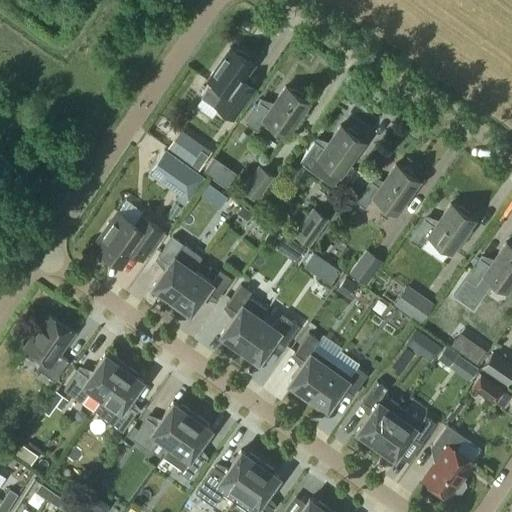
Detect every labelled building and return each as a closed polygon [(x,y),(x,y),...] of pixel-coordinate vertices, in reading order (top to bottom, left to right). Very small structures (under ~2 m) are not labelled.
[(234,118),(251,95),(256,88),(243,79),(255,63),(249,59),(248,55),(240,50),(237,50),(231,46),(208,79),(211,81),(203,96),(234,118)] [(286,135),(310,102),(304,98),(303,94),(295,89),(292,89),(286,85),(270,108),(260,101),(245,122),(256,129),(263,118),(286,135)] [(334,184),(341,174),(365,141),(359,137),(359,133),(350,128),(347,128),(341,124),(325,147),(315,140),(300,160),(334,184)] [(187,200),(205,175),(166,147),(148,172),(187,200)] [(199,168),(208,153),(201,149),(192,163),(199,168)] [(216,154),(207,168),(229,183),(239,169),(216,154)] [(397,213),(420,180),(414,176),(414,172),(406,167),(402,167),(397,163),(380,186),(370,179),(355,200),(366,207),(373,196),(397,213)] [(259,199),(275,176),(258,164),(257,166),(242,188),(258,199),(259,199)] [(200,192),(219,207),(228,195),(208,181),(200,192)] [(452,252),(475,219),(469,215),(469,211),(461,206),(457,206),(452,202),(435,225),(425,218),(411,239),(421,246),(429,235),(452,252)] [(254,211),(242,204),(237,212),(248,219),(254,211)] [(310,245),(329,218),(313,206),(312,208),(294,234),(310,245)] [(119,210),(94,244),(121,263),(131,250),(143,258),(163,229),(143,215),(137,223),(119,210)] [(290,231),(282,240),(299,255),(307,246),(290,231)] [(172,299),(196,264),(202,256),(183,243),(184,242),(173,235),(159,255),(169,263),(152,286),(172,299)] [(466,278),(454,294),(474,308),(493,281),(507,291),(511,283),(511,244),(507,241),(490,264),(480,257),(466,278)] [(368,285),(385,261),(366,248),(366,249),(349,272),(366,284),(368,285)] [(314,251),(304,265),(317,274),(327,260),(314,251)] [(196,264),(172,299),(191,313),(207,290),(217,297),(232,277),(221,269),(215,278),(196,264)] [(356,284),(346,277),(337,290),(347,297),(356,284)] [(237,350),(266,310),(247,296),(252,290),(241,283),(227,303),(237,311),(220,334),(227,338),(225,342),(237,350)] [(408,283),(394,303),(421,322),(435,302),(408,283)] [(300,325),(289,317),(282,312),(277,318),(266,310),(237,350),(250,359),(252,356),(259,361),(275,338),(285,345),(300,325)] [(37,367),(55,379),(69,360),(59,353),(75,331),(48,313),(26,345),(43,358),(37,367)] [(305,359),(288,382),(296,388),(308,396),(332,361),(343,346),(324,333),(320,339),(309,331),(295,352),(305,359)] [(431,360),(442,345),(425,333),(414,348),(431,360)] [(477,362),(486,349),(474,340),(464,354),(477,362)] [(79,368),(64,389),(81,401),(94,409),(103,397),(127,363),(114,354),(112,357),(105,352),(89,375),(79,368)] [(511,375),(511,364),(493,352),(484,366),(507,382),(511,375)] [(332,361),(308,396),(327,409),(343,386),(353,393),(368,373),(357,366),(351,374),(332,361)] [(470,379),(478,367),(470,362),(462,374),(470,379)] [(103,397),(94,409),(113,423),(123,430),(138,410),(127,403),(144,380),(137,375),(139,371),(127,363),(103,397)] [(511,394),(481,372),(471,386),(494,403),(495,401),(504,408),(511,396),(511,394)] [(361,438),(373,447),(402,406),(383,393),(388,387),(377,380),(363,400),(373,407),(356,430),(363,435),(361,438)] [(51,397),(58,402),(63,394),(56,390),(51,397)] [(147,416),(132,437),(149,449),(160,437),(171,445),(195,411),(182,402),(180,405),(173,401),(157,424),(147,416)] [(421,420),(402,406),(373,447),(386,456),(388,453),(395,458),(411,435),(421,442),(436,421),(425,414),(421,420)] [(171,445),(163,456),(182,469),(181,471),(191,479),(206,458),(196,451),(212,428),(205,423),(207,419),(195,411),(171,445)] [(441,452),(423,477),(449,496),(454,489),(457,492),(462,491),(466,484),(465,480),(462,478),(474,461),(483,448),(465,435),(447,423),(431,446),(441,452)] [(21,442),(14,452),(31,463),(38,453),(21,442)] [(222,492),(234,500),(263,459),(250,450),(248,454),(241,449),(225,472),(215,465),(196,491),(214,504),(222,492)] [(275,467),(263,459),(234,500),(251,511),(269,511),(273,506),(263,499),(280,476),(272,471),(275,467)] [(47,500),(52,493),(39,484),(34,492),(47,500)] [(10,488),(2,500),(10,505),(17,493),(10,488)] [(64,501),(52,493),(47,500),(60,508),(64,501)] [(327,511),(330,508),(319,500),(317,502),(309,497),(298,511),(327,511)] [(0,511),(5,511),(10,505),(2,500),(0,503),(0,511)]
